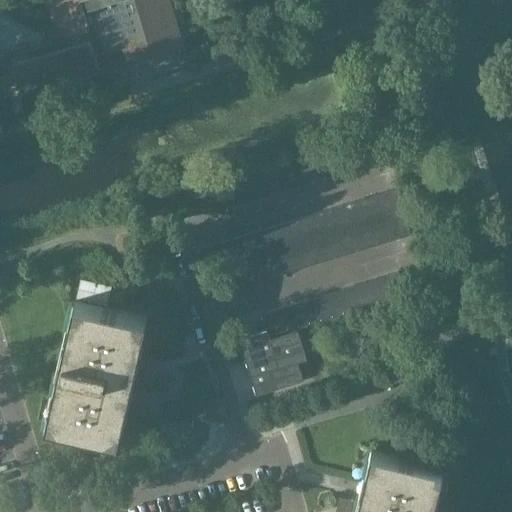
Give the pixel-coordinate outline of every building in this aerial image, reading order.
[(8,51),(21,94),(99,71),(93,53),(103,50),(104,53),(122,47),(128,66),(146,60),(145,57),(151,55),(152,58),(184,48),(184,47),(183,47),(179,32),(175,33),(167,3),(170,2),(169,0),(50,0),(52,3),(47,5),(57,37),(64,35),(65,39),(26,51),(25,46),(8,51)] [(336,147),(343,169),(357,164),(351,142),(336,147)] [(336,147),(325,150),(332,173),(343,170),(343,169),(336,147)] [(314,152),(313,152),(321,177),(332,173),(325,150),(314,154),(314,152)] [(313,152),(302,155),(309,179),(319,176),(320,177),(321,177),(313,152)] [(302,155),(291,159),(298,182),(309,179),(302,155)] [(291,159),(280,162),(287,186),(298,182),(291,159)] [(277,189),(287,186),(280,162),(270,165),(270,167),(277,190),(278,190),(277,189)] [(270,167),(258,170),(266,194),(277,190),(270,167)] [(258,170),(247,174),(255,197),(266,194),(258,170)] [(247,174),(236,177),(243,200),(255,197),(247,174)] [(233,204),(243,200),(236,177),(225,180),(233,204)] [(397,187),(386,191),(393,213),(404,210),(397,187)] [(386,191),(375,194),(382,217),(393,213),(386,191)] [(370,220),(382,217),(375,194),(363,197),(370,220)] [(359,224),(370,220),(363,197),(352,201),(359,224)] [(352,201),(341,204),(348,227),(359,224),(352,201)] [(341,204),(330,208),(337,231),(348,227),(341,204)] [(319,211),(326,234),(337,231),(330,208),(319,211)] [(411,233),(404,210),(393,213),(400,236),(411,233)] [(308,214),(315,237),(326,234),(319,211),(308,214)] [(400,236),(393,213),(382,217),(389,240),(400,236)] [(296,218),(303,241),(315,237),(308,214),(296,218)] [(389,240),(382,217),(370,220),(377,243),(389,240)] [(285,221),(292,244),(303,241),(296,218),(285,221)] [(377,243),(370,220),(359,224),(366,247),(377,243)] [(285,221),(274,225),(281,248),(292,244),(285,221)] [(366,247),(359,224),(348,227),(355,250),(366,247)] [(274,225),(263,228),(270,251),(281,248),(274,225)] [(355,250),(348,227),(337,231),(344,254),(355,250)] [(263,228),(252,231),(259,254),(270,251),(263,228)] [(252,231),(240,235),(247,258),(259,254),(252,231)] [(337,231),(326,234),(333,257),(344,254),(337,231)] [(326,234),(315,237),(322,260),(333,257),(326,234)] [(240,235),(229,238),(236,261),(247,258),(240,235)] [(310,264),(322,260),(315,237),(303,241),(310,264)] [(225,265),(236,261),(229,238),(218,242),(225,265)] [(299,267),(310,264),(303,241),(292,244),(299,267)] [(288,271),(299,267),(292,244),(281,248),(288,271)] [(288,271),(281,248),(270,251),(277,274),(288,271)] [(277,274),(270,251),(259,254),(266,277),(277,274)] [(266,277),(259,254),(247,258),(254,281),(266,277)] [(243,284),(254,281),(247,258),(236,261),(243,284)] [(232,288),(243,284),(236,261),(225,265),(232,288)] [(397,269),(386,273),(393,296),(404,293),(397,269)] [(386,273),(375,276),(382,300),(393,296),(386,273)] [(375,276),(364,280),(371,303),(382,300),(375,276)] [(79,278),(75,298),(104,304),(106,304),(108,297),(110,285),(79,278)] [(360,306),(371,303),(364,280),(353,283),(360,306)] [(351,285),(342,288),(349,312),(359,308),(359,307),(360,306),(353,283),(350,284),(351,285)] [(342,288),(331,291),(338,315),(349,312),(342,288)] [(331,291),(319,295),(327,318),(338,315),(331,291)] [(315,322),(327,318),(319,295),(309,298),(309,297),(308,297),(315,322)] [(308,297),(297,300),(304,324),(314,320),(315,322),(308,297)] [(130,384),(133,370),(140,343),(146,316),(110,307),(74,299),(68,326),(61,353),(58,367),(52,394),(46,421),(81,430),(117,438),(124,411),(130,384)] [(293,327),(296,326),(304,324),(297,300),(285,304),(293,327)] [(281,330),(293,327),(285,304),(274,307),(281,330)] [(270,334),(281,330),(274,307),(263,310),(268,327),(270,334)] [(305,357),(296,326),(293,327),(281,330),(270,334),(268,327),(238,336),(255,393),(302,379),(296,360),(305,357)] [(371,446),(365,473),(358,500),(355,511),(430,511),(436,490),(443,464),(407,455),(371,446)]
